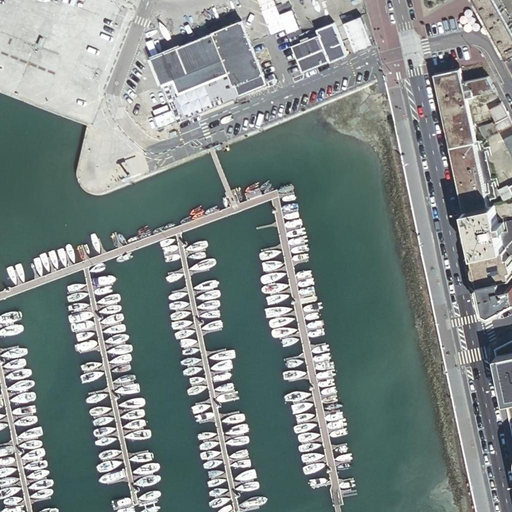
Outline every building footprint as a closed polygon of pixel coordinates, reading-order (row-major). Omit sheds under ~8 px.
[(291,0),(274,0),(302,70),(327,60),(328,62),(346,55),(333,23),(317,29),(318,34),(307,38),(291,0)] [(508,59),(511,56),(511,21),(501,1),(500,0),(476,0),(480,6),(493,31),(508,59)] [(362,16),(345,22),(356,49),(372,43),(362,16)] [(162,115),(162,114),(143,120),(147,132),(166,126),(166,127),(263,89),(237,25),(151,60),(171,111),(162,115)] [(461,68),(435,74),(451,147),(457,146),(442,79),(458,76),(460,83),(464,82),(461,68)] [(442,79),(457,146),(475,142),(476,142),(467,97),(496,91),(490,77),(464,82),(460,83),(458,76),(442,79)] [(272,85),(268,77),(263,80),(267,88),(272,85)] [(496,122),(496,123),(510,117),(503,103),(490,110),(496,122)] [(511,121),(510,117),(496,123),(494,124),(499,133),(511,126),(511,121)] [(494,124),(496,123),(496,122),(479,127),(484,140),(499,133),(494,124)] [(498,200),(484,140),(476,142),(475,142),(488,202),(498,200)] [(475,142),(457,146),(451,147),(464,207),(465,212),(489,207),(488,202),(475,142)] [(464,207),(451,147),(450,148),(463,207),(464,207)] [(504,201),(511,197),(511,192),(511,191),(501,196),(504,201)] [(495,205),(489,207),(465,212),(475,256),(505,250),(501,234),(501,231),(499,224),(495,205)] [(506,250),(511,243),(511,234),(511,232),(509,233),(501,234),(505,250),(506,250)] [(505,250),(475,256),(481,284),(502,280),(511,277),(511,243),(506,250),(505,250)] [(493,314),(511,304),(511,285),(503,287),(502,280),(481,284),(487,311),(493,314)] [(511,357),(499,361),(509,405),(511,404),(511,357)]
